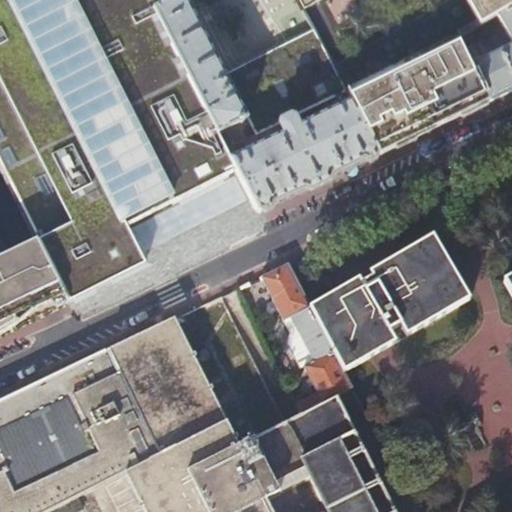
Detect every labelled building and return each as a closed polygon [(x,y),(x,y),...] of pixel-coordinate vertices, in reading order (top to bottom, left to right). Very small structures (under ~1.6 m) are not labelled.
[(75,0),(178,198),(238,170),(233,160),(228,151),(220,135),(155,12),(148,0),(75,0)] [(256,137),(185,0),(178,0),(166,6),(155,12),(220,135),(225,132),(234,147),(256,137)] [(295,0),(185,0),(256,137),(279,125),(279,124),(290,119),(293,120),(296,125),(302,122),(304,125),(351,103),(333,70),(326,57),(301,11),(295,0)] [(351,103),(380,156),(489,104),(459,42),(472,34),(478,30),(489,24),(496,19),(511,9),(511,0),(295,0),(301,11),(320,0),(449,0),(333,70),(351,103)] [(511,9),(496,19),(511,47),(485,60),(472,34),(459,42),(489,104),(511,92),(511,9)] [(493,31),(489,24),(478,30),(482,38),(493,31)] [(238,170),(260,213),(316,187),(380,156),(351,103),(304,125),(302,122),(296,125),(293,120),(290,119),(279,124),(279,125),(278,126),(283,135),(233,160),(238,170)] [(228,151),(233,160),(283,135),(278,126),(279,125),(256,137),(234,147),(228,151)] [(228,151),(234,147),(225,132),(220,135),(228,151)] [(94,237),(115,282),(118,280),(218,233),(260,213),(238,170),(178,198),(94,237)] [(437,240),(427,245),(454,296),(465,289),(437,240)] [(0,337),(11,332),(36,320),(70,304),(48,260),(39,242),(0,259),(0,337)] [(454,296),(427,245),(410,255),(407,250),(369,272),(372,277),(361,284),(358,279),(332,294),(335,298),(310,313),(332,355),(339,368),(366,353),(369,357),(394,342),(388,332),(400,325),(406,335),(445,313),(442,309),(456,300),(454,296)] [(310,313),(286,266),(260,279),(289,335),(297,331),(314,363),(315,364),(332,355),(310,313)] [(468,294),(465,289),(454,296),(456,300),(468,294)] [(170,321),(106,352),(144,430),(158,457),(179,496),(243,463),(236,448),(235,447),(170,321)] [(144,430),(106,352),(0,402),(0,511),(46,511),(122,475),(158,457),(144,430)] [(350,388),(339,368),(332,355),(315,364),(314,363),(303,368),(321,403),(335,396),(350,388)] [(394,511),(335,396),(321,403),(313,407),(300,414),(251,440),(236,448),(243,463),(268,511),(394,511)] [(295,404),(300,414),(313,407),(307,397),(295,404)] [(352,410),(354,405),(351,402),(347,402),(345,406),(348,410),(352,410)] [(251,439),(235,447),(236,448),(251,440),(251,439)] [(268,511),(243,463),(179,496),(158,457),(122,475),(140,511),(268,511)]
